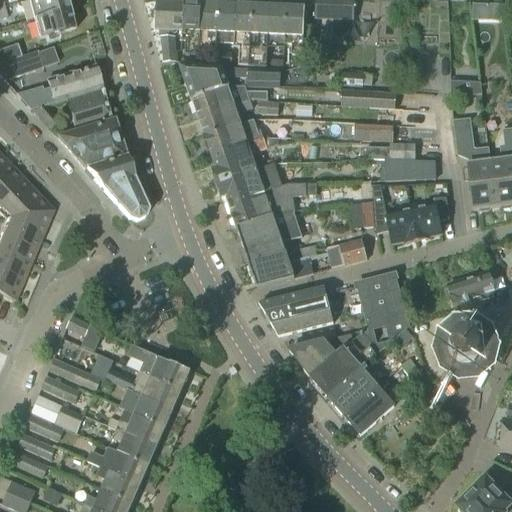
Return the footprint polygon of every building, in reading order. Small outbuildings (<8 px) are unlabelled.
[(33,22),(68,12),(65,0),(35,0),(28,2),(33,22)] [(352,24),(352,0),(315,0),(314,22),(352,24)] [(155,31),(161,31),(162,39),(161,39),(163,60),(175,61),(173,40),(172,40),(173,33),(182,33),(184,3),(156,2),(155,31)] [(198,58),(198,53),(201,4),(184,3),(182,33),(182,43),(185,43),(184,57),(198,58)] [(218,5),(201,4),(198,53),(215,54),(216,45),(218,5)] [(233,46),(235,6),(218,5),(216,45),(233,46)] [(250,50),(251,36),(252,7),(235,6),(233,46),(233,49),(250,50)] [(269,8),(252,7),(251,36),(259,37),(258,52),(249,51),(248,68),(266,69),(267,50),(269,8)] [(284,51),(284,48),(286,9),(269,8),(267,50),(284,51)] [(305,59),(308,14),(303,14),(303,10),(286,9),(284,48),(290,48),(289,58),(305,59)] [(74,32),(68,12),(33,22),(39,42),(74,32)] [(16,47),(0,52),(0,66),(20,58),(16,47)] [(20,58),(0,66),(0,80),(4,84),(43,71),(37,54),(21,59),(20,58)] [(232,56),(215,55),(215,67),(231,68),(232,56)] [(185,68),(198,69),(198,61),(185,61),(185,68)] [(282,72),(282,64),(271,63),(270,71),(282,72)] [(46,108),(63,103),(100,92),(93,68),(47,81),(51,95),(41,98),(38,90),(15,96),(30,113),(31,113),(46,108)] [(186,88),(191,102),(228,89),(225,80),(248,81),(248,73),(204,71),(204,69),(198,69),(185,68),(180,68),(186,87),(186,88)] [(278,90),(278,82),(279,75),(248,73),(248,81),(248,88),(278,90)] [(363,76),(343,75),(342,89),(363,90),(363,76)] [(450,100),(461,98),(459,84),(449,83),(450,100)] [(191,102),(197,120),(252,102),(259,102),(269,103),(269,94),(248,93),(231,99),(228,89),(191,102)] [(100,92),(63,103),(72,134),(108,123),(100,92)] [(342,93),(341,109),(395,112),(396,96),(342,93)] [(203,138),(204,139),(241,126),(237,116),(254,110),(252,102),(197,120),(203,137),(203,138)] [(280,104),(269,103),(259,102),(258,116),(279,117),(280,104)] [(46,108),(31,113),(48,132),(58,122),(46,108)] [(414,119),(414,129),(435,130),(435,119),(414,119)] [(108,123),(72,134),(54,139),(83,172),(123,160),(111,122),(108,123)] [(488,213),(490,210),(495,209),(489,164),(490,163),(488,150),(475,152),(473,151),(469,122),(452,124),(456,156),(467,161),(473,212),(478,211),(481,213),(488,213)] [(241,126),(204,139),(208,152),(209,152),(211,159),(262,141),(259,132),(244,137),(241,126)] [(391,144),(392,128),(355,126),(354,143),(391,144)] [(502,162),(490,163),(489,164),(495,209),(499,209),(502,211),(509,210),(511,207),(511,173),(510,156),(511,155),(511,131),(503,133),(505,148),(500,149),(502,162)] [(266,152),(262,141),(211,159),(214,169),(211,171),(216,187),(256,173),(251,158),(266,152)] [(414,162),(415,147),(389,146),(389,150),(365,149),(365,162),(384,162),(389,162),(414,162)] [(0,185),(14,172),(0,157),(0,185)] [(124,159),(123,160),(83,172),(127,221),(134,223),(143,220),(145,212),(132,182),(130,177),(124,159)] [(414,182),(414,162),(389,162),(384,162),(383,183),(414,182)] [(273,167),(256,173),(216,187),(221,200),(225,199),(226,203),(241,198),(242,203),(253,199),(255,204),(273,198),(271,192),(281,189),(273,167)] [(0,185),(0,210),(9,220),(49,213),(48,208),(14,172),(0,185)] [(295,199),(315,198),(315,187),(287,188),(281,189),(271,192),(273,198),(255,204),(253,199),(242,203),(241,198),(226,203),(235,230),(272,217),(294,215),(296,214),(295,199)] [(380,189),(372,189),(373,206),(383,205),(380,189)] [(433,201),(435,208),(410,213),(416,244),(429,241),(429,239),(441,237),(438,224),(448,222),(446,201),(433,201)] [(403,244),(404,246),(416,244),(410,213),(386,218),(383,205),(373,206),(375,231),(376,238),(389,235),(391,247),(403,244)] [(361,207),(349,208),(351,231),(363,230),(374,229),(372,206),(361,207)] [(346,209),(335,210),(335,217),(341,221),(347,221),(346,209)] [(50,218),(49,213),(9,220),(0,240),(0,249),(31,263),(50,218)] [(294,215),(272,217),(235,230),(235,231),(236,231),(248,266),(285,254),(282,247),(302,241),(294,215)] [(303,237),(325,236),(324,217),(302,218),(303,237)] [(361,242),(338,248),(344,268),(366,262),(361,242)] [(0,249),(0,274),(22,284),(31,263),(0,249)] [(285,254),(248,266),(247,266),(252,281),(253,281),(256,290),(294,281),(313,276),(309,262),(289,267),(285,254)] [(0,297),(14,303),(22,284),(0,274),(0,297)] [(446,288),(452,306),(478,298),(480,303),(493,300),(491,294),(494,293),(488,274),(446,288)] [(362,336),(379,356),(410,330),(394,277),(356,287),(365,334),(362,336)] [(258,306),(277,338),(331,326),(323,290),(258,306)] [(71,319),(67,330),(85,339),(90,328),(71,319)] [(487,353),(487,350),(487,348),(486,345),(485,343),(484,341),(483,339),(482,337),(480,335),(478,333),(476,332),(474,331),(471,330),(469,330),(466,330),(464,330),(462,330),(459,331),(457,332),(455,333),(453,334),(451,336),(449,338),(448,340),(447,342),(446,344),(445,347),(445,349),(445,352),(445,354),(446,356),(447,359),(448,361),(449,363),(451,365),(453,366),(455,368),(457,369),(459,370),(462,371),(464,371),(466,371),(469,371),(471,370),(474,370),(476,369),(478,367),(480,366),(482,364),(483,362),(484,360),(485,358),(486,355),(487,353)] [(286,343),(288,352),(320,345),(317,336),(286,343)] [(311,382),(328,402),(367,367),(379,356),(362,336),(339,356),(311,382)] [(288,352),(306,376),(310,380),(309,381),(311,382),(339,356),(334,351),(330,354),(321,344),(320,345),(288,352)] [(125,359),(142,367),(139,374),(150,379),(181,393),(190,373),(130,347),(125,359)] [(409,361),(400,368),(407,378),(416,371),(409,361)] [(78,372),(55,362),(50,373),(95,393),(101,380),(79,371),(78,372)] [(367,367),(328,402),(344,420),(376,391),(364,377),(371,371),(367,367)] [(181,393),(150,379),(139,374),(135,383),(110,371),(105,382),(127,392),(133,394),(173,411),(181,393)] [(74,406),(80,394),(47,380),(42,391),(74,406)] [(379,394),(387,388),(384,384),(376,391),(344,420),(360,439),(393,411),(379,394)] [(118,410),(124,412),(164,431),(173,411),(133,394),(127,392),(118,410)] [(30,416),(46,423),(76,436),(84,419),(55,406),(55,405),(38,397),(30,416)] [(504,422),(500,452),(511,453),(511,405),(508,405),(506,422),(504,422)] [(120,422),(116,432),(156,449),(164,431),(124,412),(119,422),(120,422)] [(59,444),(64,433),(31,418),(26,430),(59,444)] [(107,428),(116,432),(119,424),(110,420),(107,428)] [(156,449),(116,432),(112,440),(121,444),(117,454),(148,468),(156,449)] [(55,449),(22,436),(16,449),(49,463),(55,449)] [(86,463),(99,469),(140,486),(148,468),(117,454),(107,450),(103,458),(91,453),(86,463)] [(48,469),(15,454),(10,466),(43,481),(48,469)] [(140,486),(99,469),(96,478),(105,482),(101,492),(132,505),(140,486)] [(504,511),(511,506),(485,479),(456,508),(459,511),(458,511),(504,511)] [(11,484),(6,496),(30,506),(35,494),(11,484)] [(62,497),(48,491),(43,502),(57,509),(62,497)] [(87,497),(83,507),(95,511),(129,511),(132,505),(101,492),(97,501),(87,497)] [(27,511),(30,506),(6,496),(2,507),(13,511),(27,511)]
